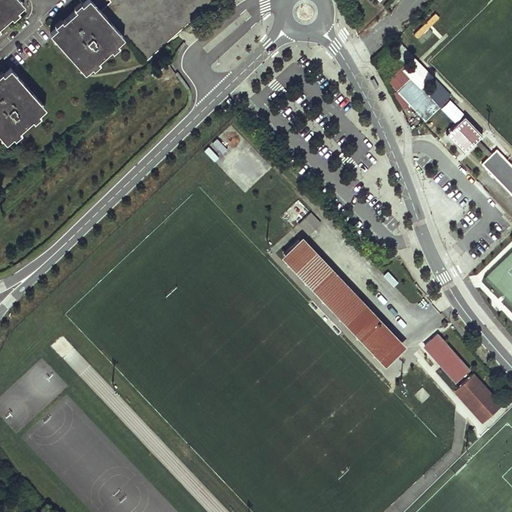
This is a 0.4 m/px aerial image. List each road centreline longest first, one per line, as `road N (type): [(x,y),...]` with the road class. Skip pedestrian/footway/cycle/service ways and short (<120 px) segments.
road 1 (tertiary): [(320,28),(370,105),(443,277),(511,365)]
road 2 (tertiary): [(288,26),(39,267)]
